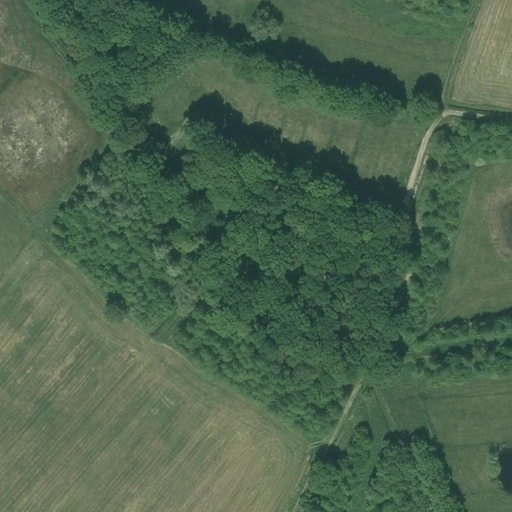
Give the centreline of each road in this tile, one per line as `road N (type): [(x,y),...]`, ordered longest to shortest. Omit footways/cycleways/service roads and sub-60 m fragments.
road 1 (track): [(293,511),(375,356),(395,243),(442,116)]
road 2 (track): [(356,390),(313,378),(219,318),(204,299),(191,248),(96,127)]
road 3 (track): [(474,0),(437,108),(442,116)]
